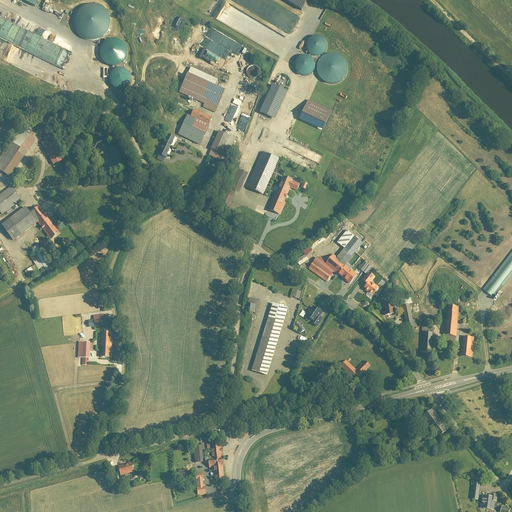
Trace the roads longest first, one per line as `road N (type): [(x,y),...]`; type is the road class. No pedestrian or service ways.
road 1 (unclassified): [(152,179),(378,327),(428,389)]
road 2 (track): [(97,459),(120,362),(111,267),(152,179)]
road 3 (tertiary): [(428,389),(275,428),(246,446)]
road 4 (unclassified): [(152,179),(128,125),(64,117),(0,127)]
road 5 (track): [(229,425),(233,321),(251,244)]
road 6 (unclassified): [(428,389),(511,499)]
road 7 (track): [(229,425),(97,459)]
